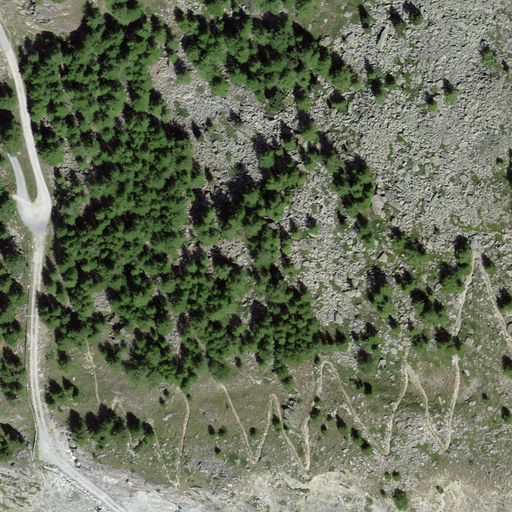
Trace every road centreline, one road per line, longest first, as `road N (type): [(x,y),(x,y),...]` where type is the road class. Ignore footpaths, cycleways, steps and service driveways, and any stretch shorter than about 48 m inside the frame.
road 1 (track): [(38,216),(32,354),(44,457),(104,505)]
road 2 (track): [(0,33),(42,194),(38,216)]
